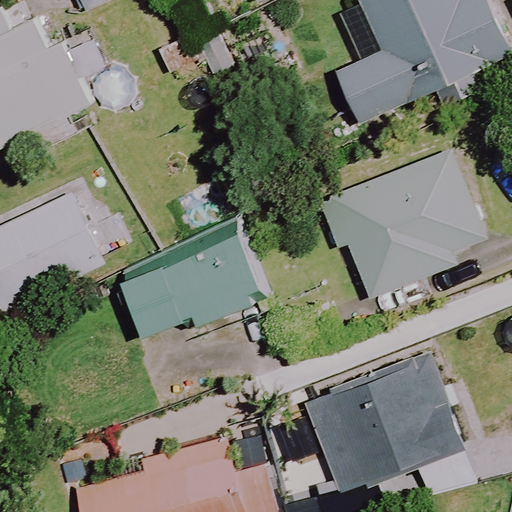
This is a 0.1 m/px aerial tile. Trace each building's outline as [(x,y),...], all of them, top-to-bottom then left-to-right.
[(111,0),(83,0),(88,11),(111,0)] [(511,57),(486,0),(358,0),(337,9),(359,61),(338,70),(360,121),(511,57)] [(31,30),(18,2),(0,9),(0,146),(90,105),(79,80),(102,69),(74,9),(31,30)] [(349,242),(371,297),(460,262),(456,253),(488,240),(453,151),(323,202),(340,246),(349,242)] [(89,204),(78,178),(39,196),(43,204),(0,223),(0,314),(115,262),(112,254),(131,245),(119,218),(89,204)] [(267,296),(236,225),(122,275),(148,335),(196,314),(201,325),(267,296)] [(348,339),(334,300),(277,322),(291,360),(348,339)] [(307,400),(337,482),(318,489),(326,511),(365,511),(385,505),(374,477),(417,461),(432,501),(487,480),(473,440),(457,398),(449,401),(432,354),(307,400)] [(78,490),(83,511),(276,511),(265,464),(232,472),(224,440),(147,459),(150,472),(78,490)]
